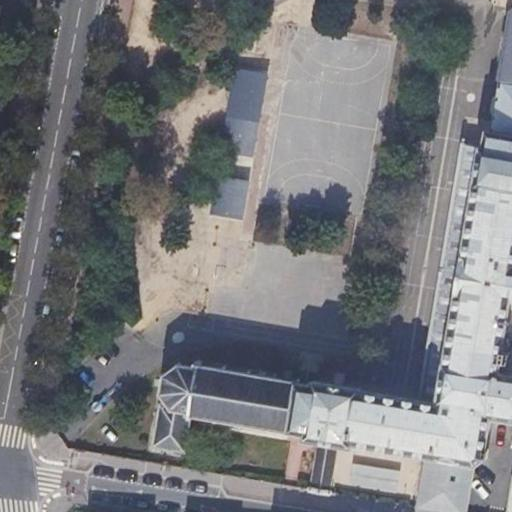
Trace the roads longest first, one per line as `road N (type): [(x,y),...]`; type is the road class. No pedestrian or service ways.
road 1 (tertiary): [(5,473),(2,435),(81,0)]
road 2 (residential): [(236,511),(5,473)]
